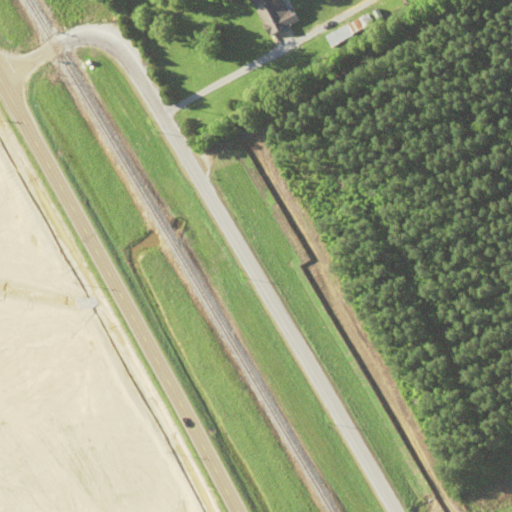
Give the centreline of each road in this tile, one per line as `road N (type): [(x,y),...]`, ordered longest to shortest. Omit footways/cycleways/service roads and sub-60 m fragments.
road 1 (primary): [(233,511),(0,85)]
road 2 (residential): [(394,511),(160,112)]
road 3 (residential): [(160,112),(361,0)]
road 4 (residential): [(160,112),(118,46),(89,31),(0,85)]
